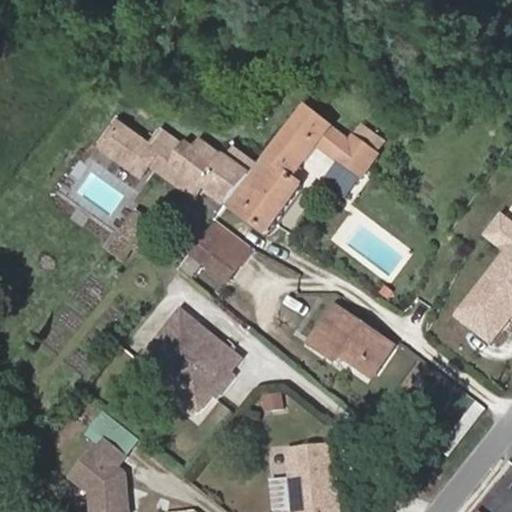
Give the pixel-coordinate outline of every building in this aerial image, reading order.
[(334,129),(306,108),(250,178),(228,205),(266,234),(301,187),(292,180),(317,150),(334,129)] [(155,160),(163,167),(169,160),(166,158),(151,146),(149,144),(119,122),(103,144),(144,177),(151,165),(155,160)] [(375,136),(364,128),(362,126),(351,141),(336,163),(322,183),(346,201),(378,155),(367,147),(375,136)] [(317,150),(336,163),(351,141),(334,129),(317,150)] [(169,160),(163,167),(169,171),(174,164),(181,155),(157,138),(151,146),(166,158),(169,160)] [(174,164),(205,188),(228,205),(250,178),(225,159),(222,161),(201,145),(195,152),(188,146),(181,155),(174,164)] [(163,167),(160,172),(197,200),(205,188),(174,164),(169,171),(163,167)] [(108,250),(126,262),(152,225),(136,213),(108,250)] [(511,224),(501,216),(486,235),(501,246),(511,232),(511,224)] [(253,248),(216,220),(214,223),(192,252),(205,262),(218,245),(242,262),(253,248)] [(511,232),(501,246),(508,251),(458,315),(490,340),(511,312),(511,232)] [(218,245),(205,262),(229,280),(242,262),(218,245)] [(364,361),(380,338),(337,308),(320,331),(349,351),(364,361)] [(211,335),(187,316),(172,335),(195,354),(211,335)] [(343,360),(349,351),(320,331),(312,344),(340,364),(343,360)] [(195,354),(172,335),(146,367),(206,415),(247,364),(211,335),(195,354)] [(364,361),(377,369),(392,347),(380,338),(364,361)] [(373,374),(377,369),(364,361),(349,351),(343,360),(370,379),(373,374)] [(108,440),(129,457),(142,442),(107,413),(94,429),(108,440)] [(119,469),(129,457),(108,440),(98,452),(96,450),(73,478),(92,494),(93,511),(130,511),(128,485),(124,486),(123,472),(119,469)] [(333,453),(293,456),(297,511),(343,511),(343,506),(339,503),(338,494),(342,490),(339,458),(333,453)]
